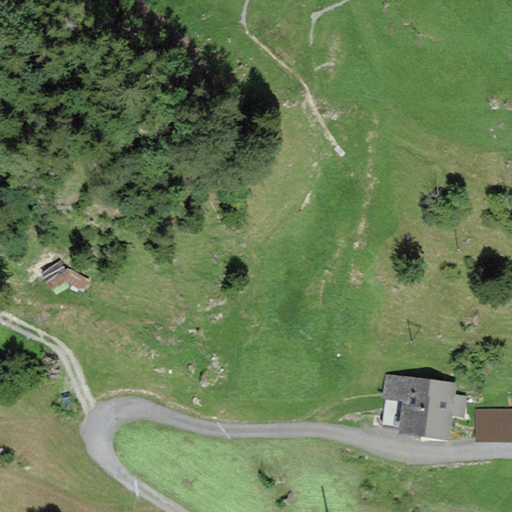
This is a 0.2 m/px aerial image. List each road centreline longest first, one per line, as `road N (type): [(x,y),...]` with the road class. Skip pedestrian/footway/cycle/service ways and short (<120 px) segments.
road 1 (track): [(511,449),(428,453),(322,430),(218,430),(128,410),(103,423),(103,456),(175,511)]
road 2 (track): [(103,423),(63,353),(0,320)]
